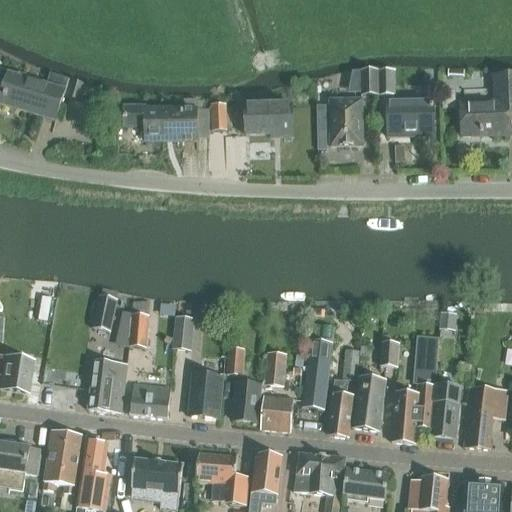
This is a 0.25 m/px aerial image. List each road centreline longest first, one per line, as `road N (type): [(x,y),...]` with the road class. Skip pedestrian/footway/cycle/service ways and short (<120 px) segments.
road 1 (tertiary): [(511,464),(0,410)]
road 2 (residential): [(511,191),(239,189),(0,159)]
